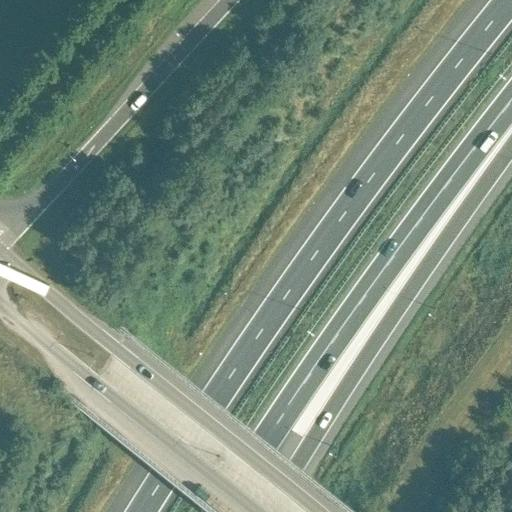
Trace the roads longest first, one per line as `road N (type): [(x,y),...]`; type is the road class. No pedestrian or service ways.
road 1 (motorway): [(511,0),(372,173),(139,511)]
road 2 (motorway): [(215,511),(511,99)]
road 3 (motorway): [(268,511),(511,146)]
road 4 (secondary): [(316,511),(0,249)]
road 5 (motorway): [(235,0),(0,245)]
road 6 (secondary): [(0,300),(253,511)]
